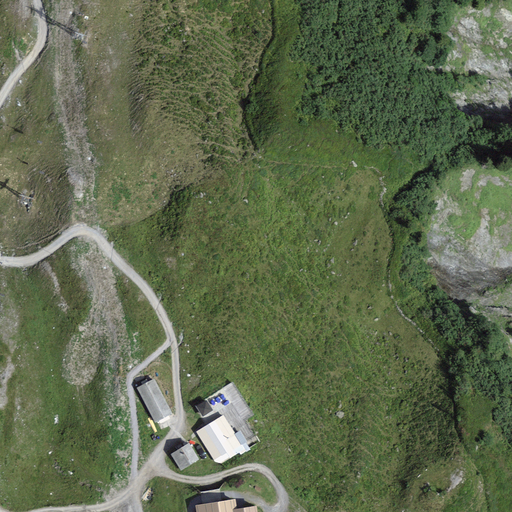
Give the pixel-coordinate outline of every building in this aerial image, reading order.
[(157,380),(140,387),(158,422),(175,415),(157,380)] [(200,405),(203,418),(215,416),(212,402),(200,405)] [(226,417),(197,432),(212,459),(243,444),(226,417)] [(183,472),(202,461),(192,444),(173,454),(183,472)] [(212,500),(196,503),(197,511),(257,511),(255,494),(228,498),(212,500)]
